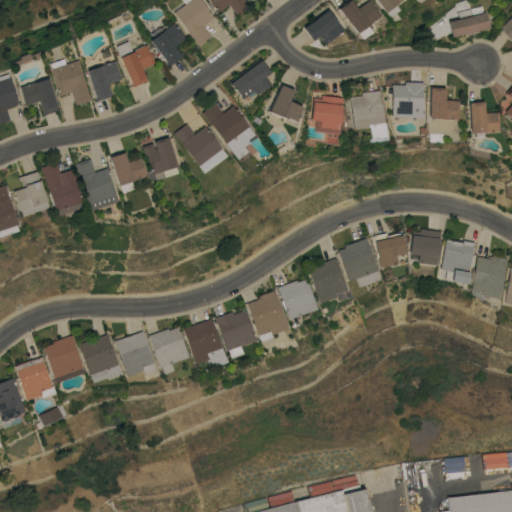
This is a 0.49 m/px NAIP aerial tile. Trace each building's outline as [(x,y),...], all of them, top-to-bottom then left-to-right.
[(201,25),(209,35),(196,45),(193,41),(193,40),(171,11),(182,3),(180,0),(198,0),(211,16),(201,25)] [(244,0),(248,5),(235,15),(227,3),(215,12),(212,7),(206,0),(244,0)] [(366,0),(378,15),(365,24),(369,31),(359,38),(355,32),(354,32),(335,6),(342,0),(348,0),(354,8),(364,0),(366,0)] [(373,0),(397,0),(393,4),(396,9),(386,16),(382,11),(373,0)] [(469,8),(470,15),(483,12),(487,27),(476,30),(477,31),(464,34),(464,33),(450,36),(446,21),(458,18),(456,11),(469,8)] [(335,21),(335,20),(342,29),(323,44),(316,35),(310,39),(301,27),(326,9),(335,21)] [(511,36),(510,38),(498,27),(502,23),(503,24),(511,14),(511,36)] [(161,31),(160,30),(172,22),(183,38),(173,46),(177,53),(181,50),(183,54),(167,65),(167,64),(166,64),(149,39),(161,31)] [(119,56),(114,45),(126,40),(131,50),(145,44),(153,62),(140,68),(144,77),(145,80),(131,86),(131,85),(130,85),(118,56),(119,56)] [(87,93),(88,93),(90,99),(74,104),(70,90),(57,95),(48,68),(49,67),(47,62),(61,58),(63,63),(76,59),(87,93)] [(269,72),(264,76),(269,83),(255,94),(252,90),(241,98),(238,94),(238,95),(233,88),(232,88),(228,82),(259,59),(269,72)] [(105,83),(110,95),(95,100),(85,70),(113,60),(119,78),(105,83)] [(6,108),(9,120),(0,123),(0,75),(7,73),(8,77),(9,77),(18,104),(6,108)] [(56,109),(41,114),(37,100),(23,104),(17,86),(32,81),(45,77),(56,109)] [(391,117),(392,85),(405,85),(405,82),(423,83),(423,88),(422,88),(421,118),(391,117)] [(296,114),(298,115),(296,118),(295,117),(292,124),(283,119),(284,118),(267,111),(280,83),(292,88),(287,100),(300,106),(296,114)] [(511,83),(503,94),(511,101),(501,112),(511,121),(511,83)] [(458,120),(428,119),(430,86),(445,87),(444,100),(459,101),(458,120)] [(380,96),(384,128),(386,128),(387,134),(385,134),(385,137),(370,139),(368,127),(353,129),(349,97),(362,96),(362,93),(380,90),(380,96)] [(339,105),(336,129),(318,127),(318,120),(309,119),(311,97),(319,98),(319,94),(340,97),(339,105)] [(500,132),(484,132),(470,133),(468,103),(484,102),(484,113),(499,112),(500,132)] [(255,135),(248,140),(250,142),(244,147),(248,152),(238,159),(211,124),(211,125),(202,113),(215,103),(223,113),(233,106),(255,135)] [(199,166),(174,133),(187,124),(194,134),(205,126),(222,149),(199,166)] [(177,166),(176,166),(179,173),(156,180),(156,179),(151,180),(148,172),(150,171),(142,147),(153,143),(154,149),(156,149),(154,142),(168,137),(177,166)] [(109,157),(124,152),(128,163),(141,159),(147,177),(132,182),(135,189),(122,193),(120,185),(119,185),(109,157)] [(95,172),(108,167),(109,171),(118,201),(90,210),(75,163),(91,159),(95,172)] [(42,171),(41,171),(40,167),(57,162),(60,173),(72,169),(75,179),(75,180),(83,207),(57,216),(42,171)] [(22,216),(20,211),(19,211),(19,210),(18,211),(16,203),(17,203),(13,191),(25,187),(23,181),(19,182),(18,177),(37,171),(38,176),(39,180),(40,180),(41,185),(46,202),(45,202),(47,208),(22,216)] [(15,225),(17,231),(0,236),(0,186),(5,185),(7,190),(6,190),(17,224),(15,225)] [(442,232),(441,236),(440,240),(437,265),(418,263),(419,255),(410,254),(413,231),(420,232),(421,229),(442,232)] [(381,268),(375,242),(376,241),(374,236),(386,233),(387,235),(399,232),(399,233),(400,233),(401,235),(402,235),(406,253),(404,254),(405,261),(398,263),(399,263),(381,268)] [(368,242),(378,270),(377,271),(380,280),(360,287),(356,278),(349,281),(338,250),(346,248),(345,246),(367,238),(368,242)] [(452,281),(453,272),(441,269),(446,240),(451,240),(451,239),(463,241),(463,240),(475,243),(469,272),(470,272),(468,284),(452,281)] [(500,299),(484,296),(482,301),(471,294),(473,282),(471,281),(473,269),(475,269),(478,256),(492,259),(492,256),(508,259),(500,299)] [(348,290),(345,291),(348,298),(339,301),(337,294),(336,294),(337,297),(321,303),(308,268),(330,260),(337,258),(348,290)] [(501,304),(511,305),(511,268),(508,267),(501,304)] [(297,280),(298,282),(307,279),(318,309),(290,319),(280,290),(279,290),(278,287),(297,280)] [(261,299),(260,296),(275,290),(289,329),(272,335),(273,337),(261,342),(259,336),(248,304),(261,299)] [(256,341),(241,346),(244,354),(232,358),(229,350),(228,351),(218,322),(217,323),(215,318),(233,312),(234,315),(246,310),(256,341)] [(228,362),(213,368),(210,359),(196,364),(184,329),(212,318),(228,362)] [(169,328),(169,330),(178,327),(189,357),(170,364),(173,371),(164,374),(162,367),(161,367),(155,350),(154,350),(149,336),(169,328)] [(144,331),(155,363),(154,363),(156,370),(145,374),(144,370),(127,377),(115,341),(144,331)] [(80,344),(108,334),(122,373),(93,383),(80,344)] [(57,383),(44,347),(54,344),(53,342),(72,335),(73,338),(85,373),(57,383)] [(15,366),(18,365),(18,364),(33,359),(33,360),(42,357),(53,387),(42,391),(42,393),(41,394),(42,395),(27,400),(15,366)] [(26,411),(19,414),(19,415),(18,415),(17,417),(13,418),(11,417),(8,418),(8,420),(4,421),(3,420),(1,421),(0,420),(0,383),(14,378),(26,411)] [(57,406),(61,416),(42,426),(37,416),(57,406)] [(480,464),(499,463),(498,454),(479,454),(480,464)] [(511,511),(448,511),(447,498),(511,490),(510,484),(511,483),(511,511)] [(254,511),(360,485),(361,490),(364,489),(370,511),(254,511)]
